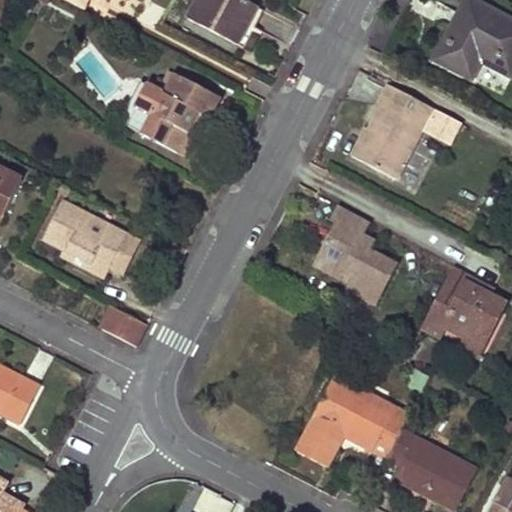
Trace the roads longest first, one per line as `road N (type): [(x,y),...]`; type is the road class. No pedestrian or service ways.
road 1 (residential): [(155,378),(356,0)]
road 2 (residential): [(306,511),(133,421)]
road 3 (residential): [(155,378),(0,300)]
